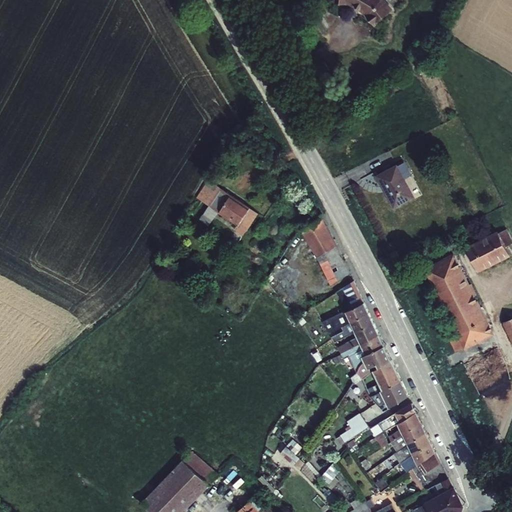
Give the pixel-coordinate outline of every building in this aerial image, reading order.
[(333,0),(333,1),(347,4),(347,3),(366,14),(365,14),(374,26),(377,24),(376,23),(393,9),(386,0),(333,0)] [(398,165),(405,178),(411,175),(404,161),(398,165)] [(376,175),(394,208),(415,196),(405,178),(398,165),(397,163),(376,175)] [(209,205),(221,188),(208,179),(197,197),(209,205)] [(219,212),(231,194),(221,188),(209,205),(219,212)] [(219,212),(237,224),(238,225),(250,207),(231,194),(219,212)] [(211,225),(217,211),(207,206),(200,220),(211,225)] [(233,229),(243,235),(246,230),(247,231),(259,213),(250,207),(238,225),(237,224),(233,229)] [(317,257),(330,284),(351,273),(338,245),(321,217),(301,229),(317,257)] [(499,232),(506,246),(511,243),(511,239),(507,228),(499,232)] [(466,246),(478,272),(511,255),(506,246),(499,232),(498,230),(466,246)] [(463,347),(464,349),(495,334),(475,295),(477,294),(472,283),(470,284),(454,252),(424,267),(456,334),(463,347)] [(262,278),(266,280),(274,269),(270,266),(262,278)] [(354,280),(336,291),(343,303),(349,299),(353,307),(364,302),(354,280)] [(369,312),(364,302),(353,307),(346,311),(351,321),(369,312)] [(351,322),(351,321),(346,311),(344,312),(344,311),(330,318),(329,318),(322,321),(329,333),(338,328),(351,322)] [(369,312),(351,321),(351,322),(356,332),(374,323),(369,312)] [(287,318),(293,326),(299,322),(293,313),(287,318)] [(511,317),(503,322),(503,324),(511,342),(511,317)] [(334,342),(356,332),(351,322),(338,328),(340,332),(332,337),(334,342)] [(374,323),(356,332),(358,336),(361,343),(379,334),(374,323)] [(379,334),(361,343),(366,354),(384,345),(379,334)] [(455,351),(463,347),(456,334),(449,337),(450,339),(449,340),(455,351)] [(340,353),(361,343),(358,336),(346,342),(337,347),(340,353)] [(366,354),(361,343),(340,353),(341,354),(343,359),(348,356),(356,372),(358,371),(360,366),(365,360),(363,356),(366,354)] [(366,354),(363,356),(365,360),(369,368),(378,364),(379,367),(392,360),(384,345),(366,354)] [(311,352),(315,359),(321,357),(317,349),(311,352)] [(343,359),(341,354),(332,357),(335,363),(344,360),(343,359)] [(355,384),(369,368),(365,360),(360,366),(358,371),(356,372),(351,377),(355,384)] [(392,360),(379,367),(374,369),(380,383),(383,389),(401,380),(392,360)] [(409,395),(401,380),(383,389),(381,390),(389,407),(409,395)] [(383,389),(380,383),(367,389),(370,395),(383,410),(389,407),(381,390),(383,389)] [(412,402),(395,412),(400,422),(417,411),(412,402)] [(400,422),(398,423),(401,428),(403,434),(422,422),(417,411),(400,422)] [(341,445),(369,426),(360,412),(347,421),(351,427),(340,434),(341,435),(337,438),(341,445)] [(400,422),(395,412),(385,418),(378,422),(381,426),(390,421),(392,426),(398,423),(400,422)] [(427,432),(422,422),(403,434),(408,444),(427,432)] [(396,438),(403,434),(401,428),(388,436),(391,442),(396,438)] [(377,440),(382,448),(389,444),(383,432),(376,437),(373,438),(375,441),(377,440)] [(427,432),(408,444),(413,454),(431,440),(427,432)] [(394,453),(408,444),(403,434),(396,438),(398,443),(390,449),(393,454),(394,453)] [(431,440),(413,454),(417,463),(420,462),(436,451),(431,440)] [(405,459),(413,454),(408,444),(394,453),(397,457),(401,462),(405,459)] [(286,446),(280,453),(294,465),(300,458),(286,446)] [(183,511),(220,474),(192,450),(183,459),(141,503),(150,511),(183,511)] [(420,462),(417,463),(418,464),(412,468),(417,477),(427,472),(442,462),(436,451),(420,462)] [(417,463),(413,454),(405,459),(408,464),(397,471),(401,476),(408,471),(412,468),(418,464),(417,463)] [(319,479),(327,486),(342,469),(335,461),(319,479)] [(301,469),(307,476),(313,471),(307,464),(301,469)] [(417,477),(412,468),(408,471),(422,492),(426,490),(417,477)] [(375,482),(381,489),(388,484),(383,476),(375,482)] [(436,496),(454,487),(449,477),(434,485),(435,487),(428,491),(432,498),(436,496)] [(436,496),(444,511),(460,511),(461,511),(463,506),(454,486),(454,487),(436,496)] [(256,494),(236,511),(274,511),(267,504),(266,505),(256,494)] [(429,511),(444,511),(436,496),(432,498),(424,502),(425,503),(429,511)] [(370,511),(366,502),(349,511),(370,511)] [(392,503),(373,511),(395,511),(397,511),(392,503)] [(420,511),(429,511),(425,503),(418,507),(420,511)]
